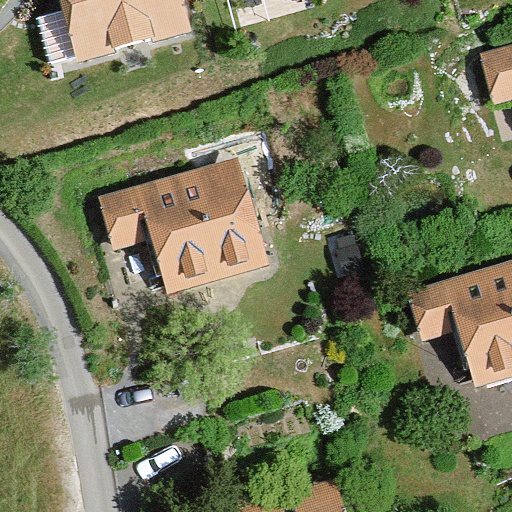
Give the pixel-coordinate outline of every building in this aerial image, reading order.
[(47,0),(64,60),(178,28),(171,0),(172,0),(47,0)] [(511,45),(473,56),(487,106),(511,98),(511,45)] [(265,266),(233,159),(92,200),(108,254),(139,245),(155,299),(265,266)] [(511,259),(400,295),(415,344),(448,334),(466,389),(511,374),(511,259)] [(337,511),(328,482),(231,511),(337,511)]
